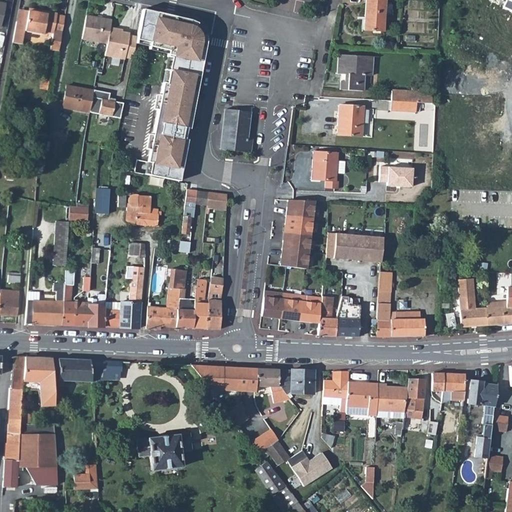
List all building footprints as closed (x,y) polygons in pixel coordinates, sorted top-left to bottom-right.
[(364,0),(362,30),(381,31),(383,0),(364,0)] [(18,9),(15,22),(25,23),(27,11),(18,9)] [(135,36),(135,39),(150,42),(150,45),(169,49),(160,95),(156,94),(154,107),(157,108),(152,135),(149,134),(146,148),(149,148),(143,175),(178,182),(204,39),(203,33),(200,27),(195,23),(141,10),(135,36)] [(13,32),(11,42),(21,44),(23,30),(42,34),(43,32),(51,34),(48,50),(57,52),(63,17),(56,16),(56,15),(46,13),(46,15),(27,11),(25,23),(15,22),(13,32)] [(110,19),(85,15),(80,38),(106,42),(109,27),(110,19)] [(117,28),(109,27),(106,42),(103,55),(122,59),(123,56),(127,34),(128,33),(116,30),(117,28)] [(135,36),(127,34),(123,56),(131,58),(135,39),(135,36)] [(336,55),(335,73),(339,73),(338,90),(360,91),(361,75),(369,75),(371,56),(336,55)] [(66,86),(62,104),(71,105),(70,109),(87,112),(91,91),(66,86)] [(108,94),(91,91),(87,112),(118,118),(121,103),(106,100),(108,94)] [(390,91),(389,101),(414,102),(430,103),(431,93),(390,91)] [(389,101),(388,109),(388,111),(414,113),(414,102),(389,101)] [(337,105),(335,135),(360,137),(361,107),(337,105)] [(219,150),(227,151),(235,152),(249,153),(250,140),(245,139),(248,112),(223,109),(219,150)] [(56,141),(54,154),(60,155),(62,142),(56,141)] [(311,152),(310,179),(324,180),(323,188),(336,189),(337,181),(334,181),(335,174),(342,174),(343,162),(336,161),(336,153),(334,153),(334,151),(314,150),(314,152),(311,152)] [(381,166),(380,182),(388,182),(388,185),(412,187),(413,169),(381,166)] [(6,168),(5,180),(12,180),(13,168),(6,168)] [(180,217),(187,217),(191,218),(193,204),(195,190),(184,189),(180,217)] [(195,190),(193,204),(205,206),(207,192),(195,190)] [(117,192),(117,207),(124,207),(125,192),(117,192)] [(225,194),(207,192),(205,206),(205,207),(224,209),(225,194)] [(99,193),(99,213),(107,213),(108,193),(99,193)] [(126,212),(125,220),(125,221),(134,224),(156,226),(157,215),(160,215),(160,212),(157,212),(157,208),(149,208),(149,195),(132,195),(130,196),(128,198),(127,200),(127,201),(127,203),(128,205),(130,206),(132,207),(134,207),(134,212),(126,212)] [(312,201),(285,200),(284,216),(310,219),(312,201)] [(73,209),(72,219),(86,221),(87,209),(74,207),(73,209)] [(310,219),(284,216),(282,232),(308,235),(310,219)] [(180,217),(179,232),(185,233),(187,217),(180,217)] [(51,265),(64,266),(67,222),(55,221),(51,265)] [(110,232),(109,242),(112,242),(112,240),(118,241),(119,233),(110,232)] [(308,235),(282,232),(280,249),(306,252),(308,235)] [(326,233),(324,257),(352,259),(354,235),(326,233)] [(201,235),(201,242),(213,243),(214,237),(201,235)] [(354,235),(352,259),(379,261),(381,237),(354,235)] [(103,305),(101,327),(137,328),(143,269),(144,245),(144,244),(128,243),(124,278),(129,278),(129,282),(127,302),(118,301),(118,310),(112,310),(112,303),(103,302),(103,305)] [(91,247),(88,277),(93,277),(94,264),(97,264),(98,248),(91,247)] [(306,252),(280,249),(278,265),(304,268),(306,252)] [(98,288),(105,288),(107,264),(101,263),(98,288)] [(210,264),(207,290),(219,292),(220,278),(214,277),(215,265),(210,264)] [(379,265),(377,291),(388,291),(390,265),(379,265)] [(484,301),(484,305),(484,307),(485,325),(511,323),(511,272),(502,272),(502,266),(490,265),(490,272),(500,273),(499,288),(505,288),(504,300),(484,301)] [(146,306),(144,329),(159,329),(159,325),(173,326),(176,298),(177,288),(182,288),(183,281),(185,269),(169,267),(167,279),(171,280),(170,287),(166,286),(164,307),(146,306)] [(19,277),(10,276),(11,272),(7,272),(7,282),(18,283),(19,277)] [(415,272),(414,287),(422,287),(422,282),(430,283),(430,273),(415,272)] [(194,299),(190,327),(203,328),(206,304),(198,303),(199,295),(202,295),(203,279),(200,279),(200,275),(197,275),(194,299)] [(485,325),(484,307),(474,308),(471,278),(456,279),(459,327),(485,325)] [(25,299),(23,324),(59,325),(62,284),(52,283),(51,291),(55,291),(54,302),(39,301),(25,299)] [(62,284),(59,325),(84,326),(86,303),(69,302),(70,285),(62,284)] [(0,314),(15,316),(17,291),(0,289),(0,314)] [(86,303),(84,326),(101,327),(103,305),(95,304),(95,300),(92,300),(92,292),(90,292),(90,291),(87,290),(87,292),(86,303)] [(207,290),(206,299),(219,300),(219,299),(219,292),(207,290)] [(282,293),(263,291),(260,316),(279,318),(282,293)] [(376,320),(375,337),(422,335),(422,319),(418,319),(418,314),(411,315),(411,311),(394,311),(394,319),(387,319),(388,291),(377,291),(375,320),(376,320)] [(26,292),(25,299),(39,301),(39,293),(26,292)] [(300,295),(282,293),(279,318),(297,320),(300,295)] [(320,297),(300,295),(297,320),(317,322),(320,297)] [(317,322),(316,334),(334,336),(335,318),(330,318),(331,297),(320,296),(320,297),(317,322)] [(335,318),(334,336),(356,336),(358,319),(358,305),(345,304),(346,297),(340,296),(335,318)] [(176,298),(173,326),(190,327),(194,299),(176,298)] [(206,304),(203,328),(216,329),(219,300),(206,299),(206,304)] [(453,312),(444,313),(445,330),(454,329),(453,312)] [(12,356),(11,367),(22,368),(21,379),(38,380),(39,405),(52,405),(51,380),(50,359),(50,358),(12,356)] [(51,380),(56,380),(88,382),(87,359),(56,358),(56,359),(50,359),(51,380)] [(98,359),(98,369),(118,370),(119,361),(98,359)] [(276,369),(188,365),(200,380),(213,396),(219,390),(252,392),(253,386),(269,387),(272,402),(288,399),(285,395),(276,385),(276,369)] [(22,368),(11,367),(9,388),(8,388),(4,442),(2,442),(0,485),(14,487),(15,467),(18,423),(18,414),(21,379),(22,368)] [(276,369),(276,385),(285,395),(289,393),(311,393),(312,370),(276,369)] [(331,371),(331,380),(347,381),(347,370),(331,371)] [(441,373),(429,373),(429,375),(429,391),(441,391),(441,373)] [(441,391),(440,397),(450,398),(451,391),(462,392),(463,374),(441,373),(441,391)] [(402,419),(420,421),(424,378),(406,378),(405,387),(402,418),(402,419)] [(322,379),(320,403),(339,404),(338,412),(344,412),(345,406),(347,386),(347,381),(331,380),(322,379)] [(200,380),(193,386),(198,391),(199,391),(207,400),(213,396),(200,380)] [(347,386),(345,406),(347,406),(346,414),(375,416),(377,382),(347,381),(347,386)] [(490,424),(492,406),(495,386),(480,384),(480,382),(467,381),(465,402),(482,405),(479,423),(481,423),(490,424)] [(377,382),(375,416),(402,418),(405,387),(385,386),(385,383),(377,382)] [(240,405),(227,414),(232,421),(237,427),(248,419),(243,413),(245,411),(240,405)] [(450,427),(458,428),(460,406),(448,405),(445,420),(450,421),(450,427)] [(490,424),(489,429),(492,429),(504,431),(506,415),(497,414),(498,407),(492,406),(490,424)] [(427,433),(434,435),(436,422),(429,420),(427,433)] [(18,423),(15,467),(23,467),(35,482),(57,484),(53,423),(25,423),(18,423)] [(473,457),(486,459),(486,453),(489,429),(490,424),(481,423),(480,437),(475,436),(473,457)] [(267,430),(249,443),(258,453),(264,449),(270,445),(275,441),(267,430)] [(145,438),(134,439),(136,456),(148,455),(150,470),(180,467),(179,451),(189,450),(187,433),(177,434),(176,434),(146,437),(145,438)] [(442,447),(456,448),(457,439),(443,438),(442,447)] [(270,445),(264,449),(276,466),(287,458),(275,441),(270,445)] [(302,451),(286,461),(301,486),(331,469),(322,452),(307,461),(302,451)] [(486,459),(483,477),(489,478),(490,470),(499,471),(501,455),(486,453),(486,459)] [(365,467),(364,482),(371,483),(372,468),(365,467)] [(271,470),(259,479),(269,495),(275,491),(283,486),(271,470)] [(95,474),(86,474),(87,490),(95,489),(95,474)] [(503,511),(511,511),(511,481),(508,481),(503,511)] [(364,482),(360,486),(371,499),(371,483),(364,482)] [(283,486),(275,491),(287,508),(295,502),(283,486)]
